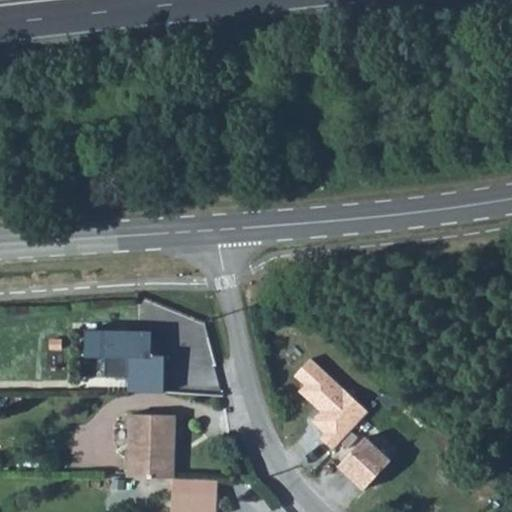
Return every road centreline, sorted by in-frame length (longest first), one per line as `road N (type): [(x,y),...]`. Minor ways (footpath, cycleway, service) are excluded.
road 1 (unclassified): [(219,228),(262,419),(282,467),(318,511)]
road 2 (trunk): [(0,23),(302,0)]
road 3 (secondary): [(511,195),(219,228)]
road 4 (secondary): [(219,228),(0,242)]
